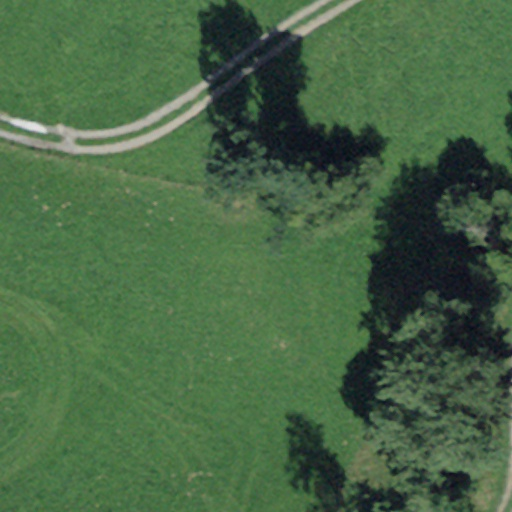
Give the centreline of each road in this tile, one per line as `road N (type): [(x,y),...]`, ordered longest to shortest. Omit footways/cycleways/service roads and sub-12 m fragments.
road 1 (track): [(335,0),(143,141),(79,145),(0,130)]
road 2 (track): [(0,488),(56,472),(92,450),(98,403),(75,356),(0,319)]
